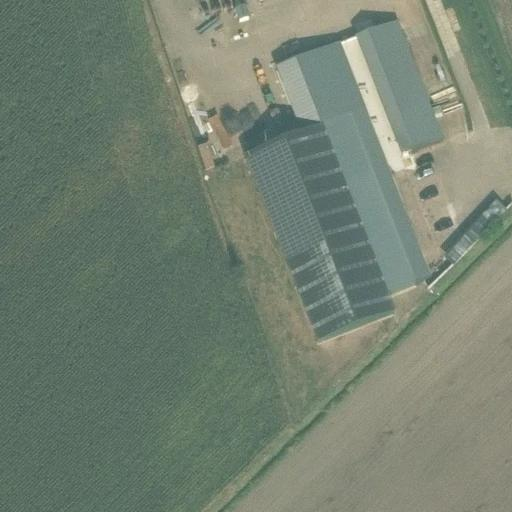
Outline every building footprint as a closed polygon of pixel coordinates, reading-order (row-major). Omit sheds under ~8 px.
[(238,24),(247,21),(244,9),(234,11),(238,24)] [(391,13),(352,28),(357,40),(403,159),(442,144),(396,25),(391,13)] [(303,137),(243,161),(315,347),(394,318),(387,297),(422,284),(332,48),(276,70),(303,137)] [(457,196),(478,187),(474,177),(453,186),(457,196)] [(478,187),(457,196),(461,207),(483,198),(478,187)] [(445,200),(409,215),(414,226),(450,211),(445,200)] [(487,209),(465,217),(470,228),(491,220),(487,209)] [(450,213),(414,227),(419,238),(455,224),(450,213)] [(491,220),(470,228),(474,240),(496,231),(491,220)] [(463,245),(427,260),(432,271),(468,257),(463,245)]
